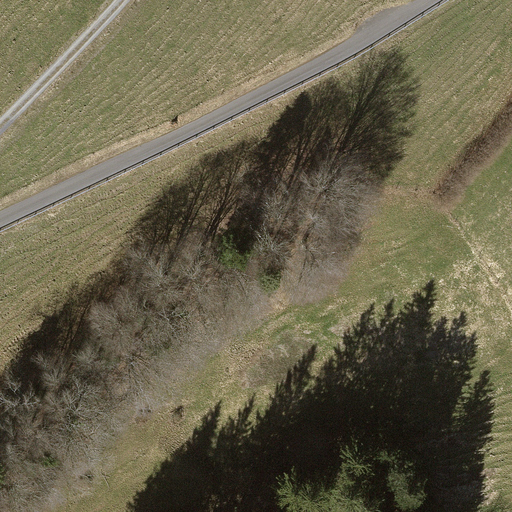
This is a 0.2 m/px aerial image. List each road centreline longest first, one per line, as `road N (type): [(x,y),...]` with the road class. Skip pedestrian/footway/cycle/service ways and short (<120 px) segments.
road 1 (unclassified): [(432,0),(280,87),(0,223)]
road 2 (track): [(0,124),(123,0)]
